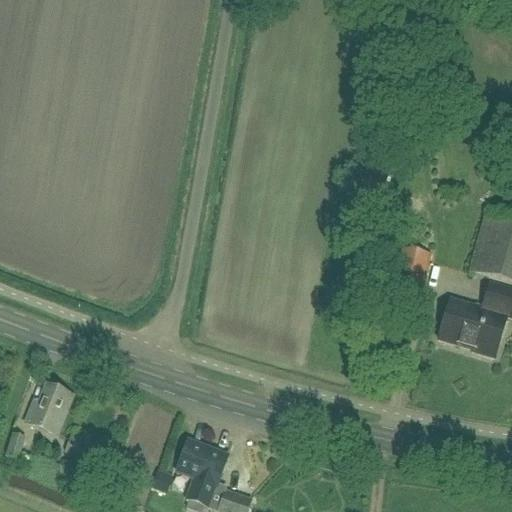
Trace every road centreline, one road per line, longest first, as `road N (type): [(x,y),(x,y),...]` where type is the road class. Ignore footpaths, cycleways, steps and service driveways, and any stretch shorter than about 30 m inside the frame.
road 1 (unclassified): [(150,376),(179,289),(230,0)]
road 2 (secondary): [(150,376),(302,422),(511,468)]
road 3 (secondary): [(0,322),(150,376)]
